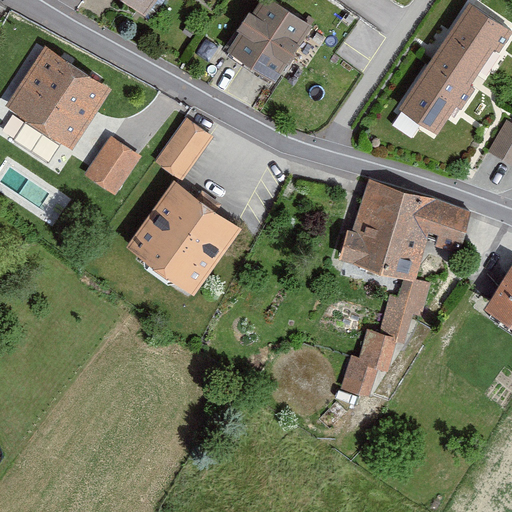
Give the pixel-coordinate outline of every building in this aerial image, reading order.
[(131,0),(146,10),(153,0),(131,0)] [(306,28),(261,0),(228,54),(273,81),(306,28)] [(511,24),(474,0),(469,0),(399,105),(438,131),(457,103),(462,106),(476,85),(471,82),(495,46),(500,49),(511,31),(511,24)] [(61,57),(48,49),(10,106),(73,146),(97,110),(110,89),(102,84),(90,76),(72,65),(61,57)] [(511,121),(507,118),(489,149),(511,162),(511,121)] [(213,138),(187,119),(185,121),(155,161),(181,180),(213,138)] [(127,147),(112,137),(91,167),(86,175),(115,194),(141,156),(139,155),(127,147)] [(473,206),(368,175),(343,258),(405,276),(415,279),(427,240),(460,250),(473,206)] [(239,228),(176,184),(131,247),(194,291),(239,228)] [(511,261),(485,303),(511,320),(511,261)] [(415,279),(405,276),(399,294),(390,292),(381,329),(368,326),(360,355),(352,352),(343,386),(372,395),(378,366),(389,369),(395,337),(405,341),(414,313),(423,314),(431,282),(415,279)]
